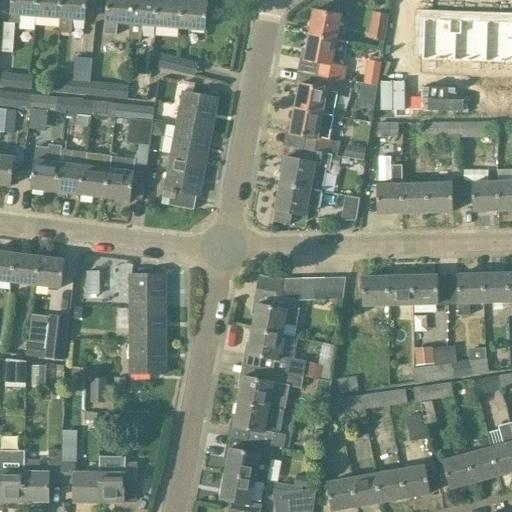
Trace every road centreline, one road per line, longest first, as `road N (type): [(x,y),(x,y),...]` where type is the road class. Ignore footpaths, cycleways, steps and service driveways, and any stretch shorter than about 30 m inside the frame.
road 1 (residential): [(511,242),(225,250)]
road 2 (unclassified): [(176,511),(225,250)]
road 3 (unclassified): [(225,250),(271,0)]
road 4 (residential): [(225,250),(0,222)]
